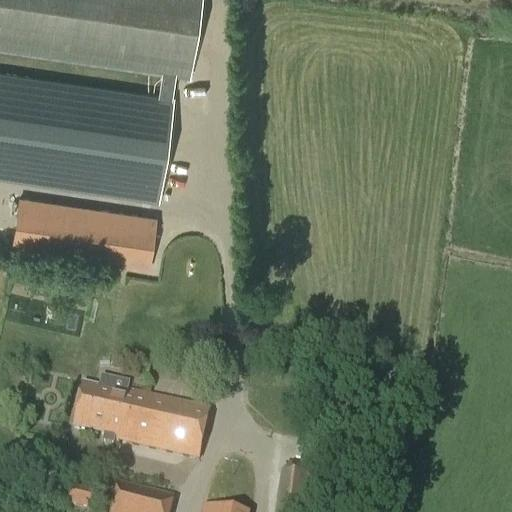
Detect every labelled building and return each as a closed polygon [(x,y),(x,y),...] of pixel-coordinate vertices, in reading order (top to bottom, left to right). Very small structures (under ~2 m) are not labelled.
[(0,0),(0,50),(160,73),(172,74),(186,76),(196,0),(0,0)] [(156,96),(0,74),(0,177),(156,200),(171,99),(168,98),(172,74),(160,73),(156,96)] [(147,270),(154,219),(44,204),(16,200),(8,249),(147,270)] [(83,384),(73,428),(88,432),(116,438),(115,441),(198,461),(210,411),(127,391),(126,395),(99,388),(83,384)] [(281,474),(275,511),(303,511),(309,478),(302,468),(290,466),(281,474)] [(118,483),(110,511),(170,511),(174,498),(118,483)] [(71,488),(66,507),(88,511),(94,511),(98,494),(71,488)]
